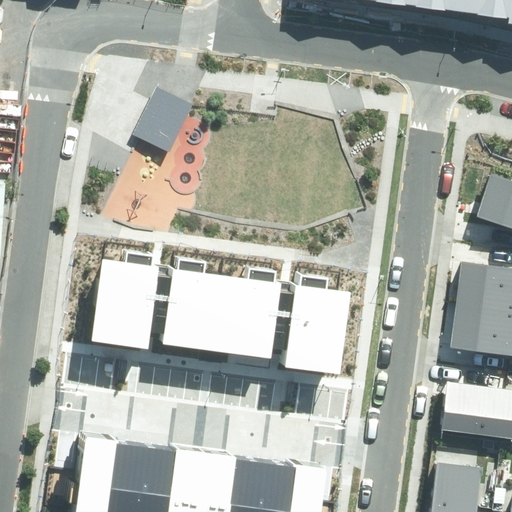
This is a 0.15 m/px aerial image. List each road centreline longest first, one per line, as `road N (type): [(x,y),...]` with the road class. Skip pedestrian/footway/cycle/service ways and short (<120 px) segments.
road 1 (residential): [(0,489),(52,80),(65,36),(90,18),(234,34)]
road 2 (residential): [(445,63),(378,511)]
road 3 (residential): [(234,34),(445,63)]
